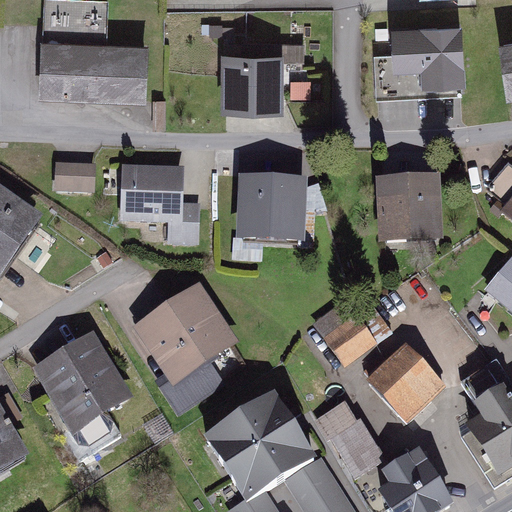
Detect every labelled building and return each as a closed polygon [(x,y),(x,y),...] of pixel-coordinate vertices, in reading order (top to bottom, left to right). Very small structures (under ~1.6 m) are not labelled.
[(102,4),(37,2),(34,96),(134,99),(136,49),(100,48),(102,4)] [(462,25),(392,28),(394,71),(421,70),(421,86),(464,84),(462,25)] [(511,40),(499,42),(507,97),(511,96),(511,40)] [(282,54),(222,53),(221,110),(285,110),(286,62),(304,62),(304,44),(282,44),(282,54)] [(311,81),(291,81),(290,98),(311,99),(311,81)] [(511,171),(509,169),(490,192),(501,201),(511,187),(511,171)] [(89,174),(50,173),(49,200),(88,201),(89,174)] [(178,176),(115,176),(114,228),(163,229),(163,252),(194,253),(194,212),(177,212),(178,176)] [(307,185),(239,181),(236,241),(304,244),(307,185)] [(443,181),(375,183),(377,243),(444,242),(443,181)] [(511,203),(498,222),(511,232),(511,203)] [(0,266),(27,230),(0,210),(0,266)] [(511,262),(485,295),(511,319),(511,262)] [(196,293),(136,335),(168,380),(160,385),(184,420),(227,390),(210,366),(235,349),(196,293)] [(347,309),(319,329),(346,367),(374,348),(347,309)] [(85,347),(30,379),(74,453),(108,433),(99,417),(119,405),(85,347)] [(407,348),(369,384),(410,426),(448,391),(407,348)] [(470,437),(465,440),(497,489),(511,479),(511,383),(498,362),(461,386),(477,410),(473,413),(481,424),(467,432),(470,437)] [(276,396),(203,441),(243,505),(247,511),(269,497),(285,486),(319,465),(318,463),(276,396)] [(329,448),(335,445),(353,482),(380,468),(351,408),(317,424),(329,448)] [(0,412),(0,472),(27,457),(0,412)] [(390,490),(378,498),(387,511),(453,511),(457,510),(421,453),(382,477),(390,490)] [(319,465),(285,486),(301,511),(353,511),(322,460),(318,463),(319,465)] [(247,511),(243,505),(232,511),(278,511),(269,497),(247,511)]
